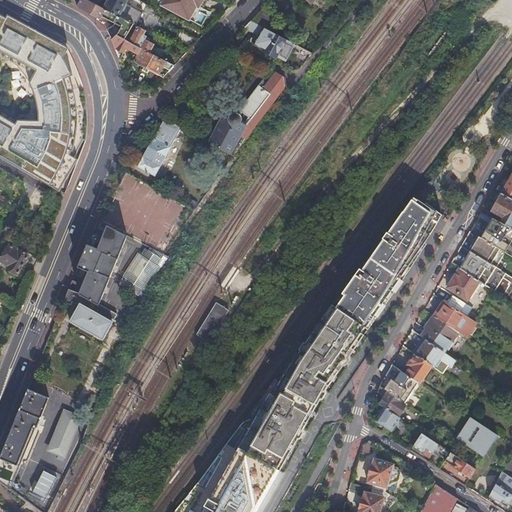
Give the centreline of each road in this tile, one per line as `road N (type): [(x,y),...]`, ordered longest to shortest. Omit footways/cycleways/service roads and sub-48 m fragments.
road 1 (primary): [(16,0),(70,37),(87,62),(98,131),(2,390)]
road 2 (residential): [(353,423),(369,375),(511,135)]
road 3 (primary): [(2,390),(107,156),(116,108)]
road 4 (residential): [(353,423),(492,511)]
road 5 (primary): [(116,108),(114,75),(93,35),(39,0)]
road 6 (residential): [(116,108),(155,105),(219,33)]
